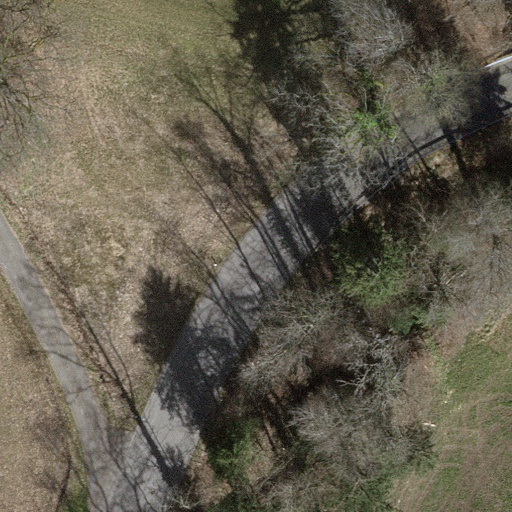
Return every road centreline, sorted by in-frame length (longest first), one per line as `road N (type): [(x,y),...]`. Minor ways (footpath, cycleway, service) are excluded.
road 1 (unclassified): [(145,511),(262,263),(418,136),(511,101)]
road 2 (unclassified): [(104,511),(105,466),(83,390),(0,242)]
